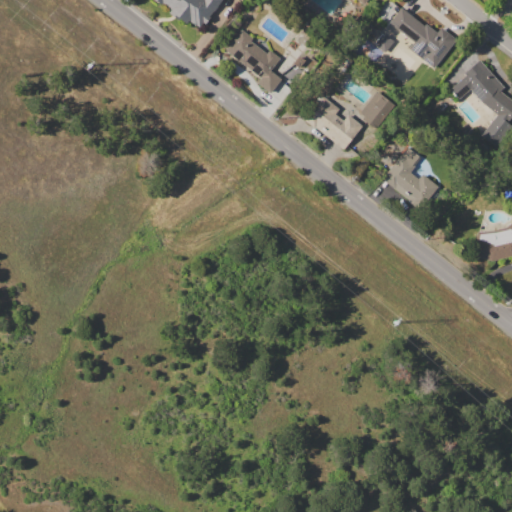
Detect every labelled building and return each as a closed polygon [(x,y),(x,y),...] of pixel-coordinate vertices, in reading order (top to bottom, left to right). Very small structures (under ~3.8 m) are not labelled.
[(220,0),(208,17),(209,18),(204,25),(202,23),(198,28),(189,21),(186,24),(180,20),(179,20),(168,12),(170,11),(160,4),(159,6),(151,0),(220,0)] [(388,22),(400,7),(424,26),(425,24),(436,33),(441,27),(456,39),(432,69),(408,49),(414,42),(388,22)] [(224,49),(240,29),(251,38),(249,40),(265,53),(269,49),(278,56),(268,70),(280,79),(269,93),(256,82),(260,77),(224,49)] [(375,45),(383,34),(391,40),(383,51),(375,45)] [(447,91),(464,76),(462,74),(479,61),(505,88),(500,91),(511,100),(511,110),(494,146),(479,134),(496,114),(480,102),(469,89),(455,101),(447,91)] [(357,116),(376,91),(393,104),(375,129),(357,116)] [(304,117),(321,95),(338,108),(334,113),(343,119),(347,114),(362,125),(344,148),(304,117)] [(380,179),(405,146),(420,157),(408,173),(416,179),(421,173),(437,186),(420,209),(380,179)] [(511,255),(491,261),(470,255),(476,235),(475,231),(491,231),(508,227),(507,225),(511,221),(511,255)]
